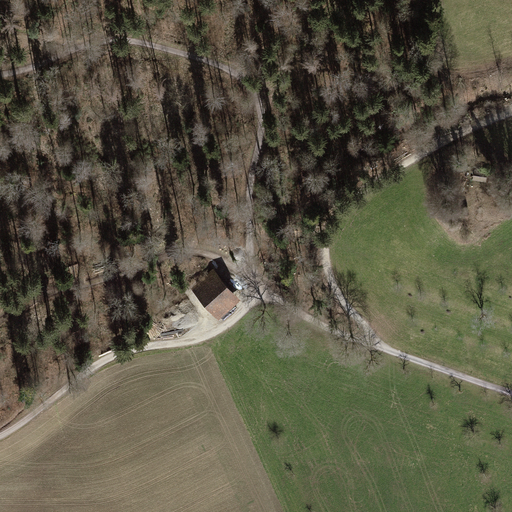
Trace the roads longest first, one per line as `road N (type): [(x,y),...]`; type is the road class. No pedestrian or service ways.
road 1 (track): [(0,77),(101,41),(146,43),(219,64),(247,81),(258,108),(250,277)]
road 2 (track): [(511,116),(422,142),(325,221),(323,251),(345,303),(380,347)]
road 3 (track): [(0,435),(111,354),(204,338),(267,292)]
road 4 (track): [(250,277),(203,251),(182,252),(54,288)]
road 5 (track): [(182,252),(98,227),(0,175)]
road 6 (track): [(380,347),(511,393)]
road 7 (track): [(267,292),(380,347)]
